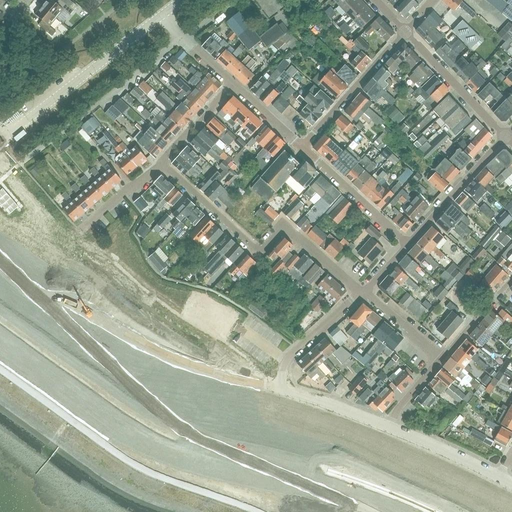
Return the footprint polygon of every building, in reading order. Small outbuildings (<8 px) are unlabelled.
[(51,0),(48,0),(43,7),(57,19),(64,10),(70,16),(74,11),(61,0),(60,0),(57,4),(51,0)] [(71,0),(61,0),(74,11),(78,6),(71,0)] [(343,0),(338,5),(345,13),(358,0),(343,0)] [(367,7),(359,0),(358,0),(345,13),(352,21),(367,7)] [(387,0),(394,7),(394,8),(405,19),(418,6),(422,0),(387,0)] [(475,15),(459,0),(442,0),(442,1),(454,11),(459,5),(473,17),(475,15)] [(497,10),(504,2),(502,0),(497,0),(493,6),(497,10)] [(509,6),(502,14),(511,21),(511,19),(511,0),(509,0),(506,4),(509,6)] [(504,2),(497,10),(502,14),(509,6),(506,4),(504,2)] [(57,19),(43,7),(36,15),(43,21),(39,26),(52,37),(56,32),(50,27),(57,19)] [(325,12),(328,16),(334,10),(331,7),(325,12)] [(367,7),(352,21),(360,29),(374,15),(367,7)] [(337,14),(334,10),(328,16),(331,19),(337,14)] [(233,31),(231,33),(235,38),(237,36),(237,37),(250,27),(239,13),(226,23),(233,31)] [(416,31),(424,40),(435,29),(441,22),(433,14),(416,31)] [(394,34),(378,17),(364,31),(367,35),(374,28),(386,41),(394,34)] [(481,39),(462,20),(453,30),(472,48),(481,39)] [(435,29),(424,40),(432,48),(443,38),(435,30),(442,22),(441,22),(435,29)] [(267,49),(273,44),(288,32),(281,23),(277,26),(276,25),(259,39),(261,41),(267,49)] [(339,28),(343,31),(348,26),(345,23),(339,28)] [(351,29),(348,26),(343,31),(346,35),(351,29)] [(511,35),(511,32),(505,26),(502,31),(509,38),(510,38),(511,35)] [(248,51),(261,41),(259,39),(250,27),(237,37),(248,51)] [(509,38),(502,31),(498,35),(505,42),(501,46),(505,50),(510,45),(511,42),(511,40),(510,38),(509,38)] [(299,43),(288,32),(273,44),(279,49),(285,43),(292,50),(299,43)] [(235,38),(231,33),(227,38),(231,42),(235,38)] [(307,42),(312,47),(317,41),(312,36),(307,42)] [(358,36),(353,41),(356,45),(364,54),(370,48),(358,36)] [(219,46),(211,38),(202,48),(216,60),(229,45),(224,40),(219,46)] [(447,42),(436,52),(444,60),(455,50),(462,43),(459,39),(451,46),(447,42)] [(462,43),(455,50),(444,60),(451,68),(470,50),(469,50),(461,57),(458,54),(466,47),(462,43)] [(406,59),(412,52),(405,44),(394,55),(401,62),(403,63),(406,59)] [(358,56),(350,64),(360,73),(371,61),(363,54),(364,54),(356,45),(351,50),(358,56)] [(277,51),(272,46),(269,50),(274,55),(277,51)] [(226,69),(235,59),(243,51),(239,48),(232,56),(226,51),(217,61),(226,69)] [(477,58),(470,50),(451,68),(459,76),(472,63),(471,63),(477,58)] [(182,51),(175,58),(180,63),(187,56),(182,51)] [(420,60),(412,52),(406,59),(403,63),(404,64),(403,65),(404,67),(405,66),(409,71),(420,60)] [(394,55),(385,66),(392,72),(395,68),(399,65),(401,62),(394,55)] [(235,59),(226,69),(236,78),(252,59),(248,56),(241,65),(235,59)] [(174,57),(170,62),(179,70),(183,65),(180,63),(175,58),(174,57)] [(256,63),(252,59),(236,78),(245,86),(254,76),(249,71),(256,63)] [(476,68),(472,63),(459,76),(466,84),(481,70),(481,69),(486,63),(481,59),(478,62),(480,64),(476,68)] [(161,67),(167,73),(171,68),(165,63),(161,67)] [(418,88),(421,86),(433,74),(422,63),(413,72),(413,73),(409,78),(418,88)] [(292,66),(287,72),(286,73),(292,78),(298,71),(292,66)] [(357,78),(345,66),(337,75),(349,86),(357,78)] [(195,76),(194,76),(215,94),(222,87),(209,75),(205,78),(198,72),(192,67),(189,71),(195,76)] [(383,68),(373,79),(386,91),(393,83),(388,78),(391,75),(383,68)] [(499,72),(496,68),(490,74),(494,77),(499,72)] [(276,79),(279,76),(284,70),(283,69),(277,69),(271,76),(271,77),(267,82),(262,78),(250,91),(259,98),(270,86),(276,79)] [(287,83),(292,78),(286,73),(287,72),(284,70),(279,76),(282,79),(287,83)] [(481,70),(466,84),(475,93),(486,83),(485,82),(489,78),(481,70)] [(318,74),(312,81),(317,86),(319,84),(336,99),(347,88),(330,72),(328,73),(327,73),(325,75),(325,77),(324,79),(318,74)] [(501,73),(497,77),(502,82),(506,77),(501,73)] [(196,89),(195,89),(208,101),(215,94),(194,76),(193,77),(188,82),(196,89)] [(421,94),(426,100),(443,84),(434,76),(422,87),(421,86),(418,88),(415,92),(413,94),(417,98),(421,94)] [(159,84),(151,77),(147,81),(155,88),(159,84)] [(376,102),(380,98),(381,97),(391,105),(395,100),(386,91),(373,79),(363,91),(376,102)] [(176,81),(174,83),(201,108),(208,101),(195,89),(193,92),(181,81),(179,83),(176,81)] [(152,90),(143,82),(139,87),(148,95),(152,90)] [(274,90),(270,86),(259,98),(267,106),(278,94),(279,95),(286,87),(282,82),(274,90)] [(182,103),(195,115),(201,108),(174,83),(171,86),(180,94),(176,98),(182,103)] [(449,91),(443,84),(426,100),(423,103),(430,109),(449,91)] [(490,84),(478,96),(483,101),(490,94),(498,102),(490,110),(501,122),(506,122),(511,115),(511,105),(507,101),(503,97),(495,89),(490,84)] [(316,96),(328,108),(333,103),(314,86),(307,93),(310,95),(314,98),(316,96)] [(394,92),(399,96),(403,90),(399,86),(394,92)] [(145,95),(136,87),(131,92),(140,101),(145,95)] [(289,87),(281,96),(286,101),(295,92),(289,87)] [(410,87),(407,91),(406,91),(411,95),(413,94),(415,92),(410,87)] [(408,98),(411,95),(406,91),(407,91),(405,89),(402,92),(408,98)] [(188,122),(195,115),(182,103),(178,108),(162,93),(159,96),(188,122)] [(360,94),(353,103),(369,118),(371,120),(377,126),(379,128),(384,122),(368,109),(372,104),(360,94)] [(310,95),(304,100),(320,115),(327,109),(328,108),(316,96),(314,98),(310,95)] [(169,118),(182,129),(188,122),(159,96),(156,99),(172,114),(169,118)] [(271,105),(276,109),(284,100),(280,96),(271,105)] [(321,116),(320,115),(304,100),(300,96),(296,100),(303,107),(305,105),(306,107),(299,114),(311,126),(321,116)] [(439,117),(454,102),(447,96),(432,110),(439,117)] [(232,117),(242,106),(233,97),(218,114),(223,118),(228,113),(232,117)] [(128,108),(119,100),(114,106),(123,114),(128,108)] [(284,100),(276,109),(281,114),(289,104),(284,100)] [(439,117),(445,123),(460,109),(454,102),(439,117)] [(368,124),(371,120),(369,118),(353,103),(345,112),(356,122),(360,118),(368,124)] [(415,116),(424,108),(421,104),(411,112),(415,116)] [(105,113),(114,122),(121,114),(112,105),(105,113)] [(393,105),(385,113),(389,118),(397,110),(393,105)] [(252,115),(242,106),(232,117),(228,122),(232,127),(237,122),(242,126),(252,115)] [(460,109),(445,123),(452,130),(451,131),(456,136),(467,125),(463,120),(467,116),(460,109)] [(145,110),(141,115),(147,121),(152,116),(145,110)] [(397,110),(389,118),(397,126),(405,118),(397,110)] [(175,137),(182,129),(169,118),(161,111),(155,118),(157,120),(175,137)] [(252,115),(242,126),(247,130),(242,135),(247,140),(262,124),(252,115)] [(354,126),(342,116),(335,123),(347,133),(354,126)] [(159,129),(155,132),(168,144),(175,137),(157,120),(155,118),(154,118),(151,121),(159,129)] [(92,119),(83,126),(90,135),(99,127),(92,119)] [(212,120),(206,126),(221,140),(225,136),(233,143),(237,139),(226,129),(215,119),(213,121),(212,120)] [(469,136),(481,124),(476,120),(464,131),(469,136)] [(365,127),(360,122),(356,126),(361,131),(365,127)] [(409,129),(404,123),(398,129),(404,134),(409,129)] [(481,124),(469,136),(474,140),(475,140),(485,129),(481,124)] [(148,125),(141,132),(145,136),(146,136),(162,151),(168,144),(155,132),(152,129),(149,126),(148,125)] [(263,148),(275,135),(266,127),(259,135),(257,133),(247,144),(251,148),(256,142),(263,148)] [(224,161),(224,160),(227,157),(223,153),(224,152),(215,144),(218,141),(205,128),(197,136),(224,161)] [(392,134),(386,128),(383,132),(388,137),(392,134)] [(88,142),(91,139),(83,129),(79,132),(88,142)] [(475,140),(483,147),(492,136),(485,129),(475,140)] [(373,143),(378,149),(382,145),(381,144),(388,138),(384,133),(373,143)] [(409,136),(414,141),(418,138),(413,133),(409,136)] [(433,144),(438,149),(449,137),(445,133),(433,144)] [(284,143),(275,135),(263,148),(257,155),(258,156),(253,161),(256,165),(261,159),(261,158),(267,152),(272,156),(284,143)] [(336,145),(325,135),(313,148),(325,158),(336,145)] [(113,140),(114,141),(118,145),(122,142),(117,136),(113,140)] [(138,143),(142,147),(155,159),(162,151),(145,136),(138,143)] [(223,170),(227,165),(228,164),(224,160),(224,161),(197,136),(190,144),(204,156),(207,153),(220,164),(218,166),(223,170)] [(367,150),(372,143),(366,138),(360,145),(367,150)] [(239,139),(235,143),(243,150),(247,145),(239,139)] [(483,147),(475,140),(474,140),(465,151),(473,158),(483,147)] [(114,149),(118,146),(118,145),(114,141),(110,145),(114,150),(114,149)] [(418,150),(422,146),(417,141),(414,144),(418,150)] [(419,149),(423,154),(431,146),(427,142),(419,149)] [(59,146),(63,152),(67,149),(63,143),(59,146)] [(122,143),(118,146),(136,167),(146,158),(136,146),(131,151),(128,147),(126,149),(122,143)] [(433,144),(431,146),(423,154),(422,155),(427,160),(438,149),(433,144)] [(344,152),(336,145),(325,158),(332,165),(344,152)] [(63,152),(59,146),(57,148),(55,150),(50,153),(49,154),(53,160),(63,152)] [(136,167),(118,146),(114,149),(119,155),(116,157),(115,160),(117,163),(116,164),(127,175),(136,167)] [(192,166),(200,173),(202,170),(197,166),(194,164),(200,159),(187,147),(180,156),(192,167),(192,166)] [(332,165),(346,177),(362,160),(348,147),(344,152),(332,165)] [(387,160),(388,159),(392,154),(386,149),(380,154),(387,160)] [(450,160),(461,170),(471,159),(460,149),(450,160)] [(299,164),(294,160),(294,159),(290,155),(290,156),(284,151),(250,188),(266,202),(290,176),(299,164)] [(507,169),(496,179),(502,185),(509,179),(511,181),(511,156),(506,151),(504,151),(487,168),(495,175),(504,166),(507,169)] [(393,154),(392,154),(388,159),(395,165),(399,160),(393,154)] [(172,164),(184,175),(188,171),(195,178),(199,174),(199,173),(200,173),(192,166),(192,167),(180,156),(172,164)] [(365,156),(362,160),(346,177),(353,184),(365,171),(372,164),(371,164),(372,163),(365,156)] [(107,172),(101,177),(111,189),(121,181),(111,169),(111,168),(103,159),(99,162),(107,172)] [(442,176),(441,178),(449,185),(460,172),(445,159),(435,170),(442,176)] [(290,176),(304,189),(318,174),(303,160),(299,164),(290,176)] [(228,166),(234,171),(237,167),(231,162),(228,166)] [(353,184),(360,190),(371,177),(367,174),(369,172),(370,173),(375,167),(372,164),(365,171),(353,184)] [(217,198),(225,190),(218,183),(229,172),(232,176),(226,183),(229,186),(238,176),(234,171),(228,166),(227,165),(223,170),(224,170),(221,173),(220,174),(214,180),(216,181),(205,194),(214,202),(217,198)] [(35,177),(40,172),(35,167),(30,172),(35,177)] [(90,171),(95,176),(99,172),(94,167),(90,171)] [(408,168),(397,179),(403,184),(413,173),(408,168)] [(211,183),(214,180),(220,174),(215,169),(206,179),(211,183)] [(485,169),(475,180),(491,194),(495,190),(489,185),(495,178),(485,169)] [(441,178),(432,170),(427,175),(431,178),(429,180),(442,192),(449,185),(441,178)] [(360,190),(367,196),(387,174),(383,171),(378,176),(375,174),(371,177),(360,190)] [(417,173),(408,183),(413,188),(423,178),(417,173)] [(321,197),(331,186),(319,174),(309,185),(310,186),(302,194),(309,200),(316,192),(321,197)] [(387,174),(367,196),(374,203),(387,188),(385,189),(381,186),(387,180),(384,178),(387,174)] [(80,179),(85,184),(89,181),(84,175),(80,179)] [(158,205),(174,188),(161,176),(154,184),(156,187),(152,191),(159,197),(154,202),(158,205)] [(102,197),(111,189),(101,177),(92,185),(102,197)] [(211,183),(206,179),(206,178),(198,187),(204,192),(211,183)] [(491,195),(491,194),(475,180),(465,191),(474,199),(477,202),(487,191),(491,195)] [(387,188),(374,203),(381,209),(401,186),(398,183),(391,191),(387,188)] [(71,187),(76,192),(80,189),(75,184),(71,187)] [(92,185),(82,194),(93,205),(102,197),(92,185)] [(341,194),(331,186),(321,197),(326,201),(323,204),(323,203),(319,208),(324,213),(341,194)] [(183,196),(174,188),(158,205),(157,206),(159,208),(160,207),(161,208),(167,202),(172,207),(183,196)] [(407,201),(410,204),(422,214),(429,206),(418,196),(414,200),(408,195),(409,195),(403,189),(399,193),(407,201)] [(228,193),(225,190),(217,198),(221,202),(228,193)] [(61,195),(67,201),(71,197),(65,192),(61,195)] [(221,202),(225,205),(232,197),(228,193),(221,202)] [(404,204),(407,201),(399,193),(396,197),(404,204)] [(84,213),(93,205),(82,194),(73,202),(84,213)] [(298,197),(295,194),(290,200),(287,203),(290,206),(298,197)] [(478,207),(463,194),(455,202),(466,212),(467,211),(471,215),(478,207)] [(232,197),(225,205),(228,209),(236,200),(232,197)] [(136,201),(134,203),(142,212),(148,207),(140,198),(136,201)] [(344,198),(334,209),(332,207),(326,213),(338,224),(354,206),(344,198)] [(297,199),(284,213),(290,219),(303,205),(297,199)] [(173,216),(179,220),(172,227),(176,230),(196,208),(187,200),(173,216)] [(407,207),(404,212),(415,222),(422,214),(410,204),(407,201),(404,204),(407,207)] [(74,222),(84,213),(73,202),(64,210),(74,222)] [(492,212),(484,203),(479,208),(487,216),(492,212)] [(445,213),(466,233),(469,236),(472,232),(467,228),(469,225),(469,220),(452,205),(445,213)] [(268,207),(264,212),(273,220),(278,215),(268,207)] [(196,208),(176,230),(173,233),(179,238),(185,232),(183,230),(186,227),(188,229),(190,228),(192,230),(204,216),(196,208)] [(273,220),(264,212),(259,208),(255,213),(269,226),(273,220)] [(392,221),(405,233),(413,225),(396,209),(393,212),(397,216),(392,221)] [(462,238),(466,233),(445,213),(436,223),(448,234),(453,229),(462,238)] [(506,213),(496,222),(502,228),(511,218),(506,213)] [(157,225),(162,230),(172,220),(167,215),(157,225)] [(302,231),(309,223),(310,222),(303,216),(296,225),(302,231)] [(215,225),(206,217),(183,243),(187,247),(193,239),(198,243),(204,237),(215,225)] [(314,227),(309,223),(302,231),(307,235),(314,227)] [(224,233),(215,225),(204,237),(209,241),(197,254),(203,259),(208,253),(206,252),(224,233)] [(488,235),(493,239),(502,230),(496,225),(488,235)] [(315,226),(314,227),(307,235),(311,238),(319,229),(315,226)] [(382,236),(370,226),(366,231),(372,237),(358,254),(370,264),(378,255),(379,255),(384,250),(375,242),(376,240),(377,241),(382,236)] [(143,239),(148,234),(142,228),(137,233),(143,239)] [(432,228),(424,237),(444,255),(444,254),(435,246),(443,238),(432,228)] [(319,229),(311,238),(315,242),(323,233),(319,229)] [(505,247),(511,240),(502,232),(496,239),(505,247)] [(327,237),(323,233),(315,242),(334,259),(344,248),(345,249),(349,245),(343,240),(340,243),(330,234),(327,237)] [(485,249),(493,239),(488,235),(480,244),(485,249)] [(216,248),(219,251),(203,268),(208,273),(212,269),(235,244),(227,236),(216,248)] [(293,246),(283,237),(266,255),(262,260),(266,264),(270,258),(271,259),(276,254),(282,259),(293,246)] [(424,237),(417,244),(428,254),(432,250),(441,258),(444,255),(424,237)] [(212,269),(208,273),(212,277),(226,262),(225,261),(228,258),(233,263),(244,251),(235,244),(212,269)] [(428,254),(417,244),(408,254),(419,264),(424,259),(434,269),(438,265),(427,255),(428,254)] [(511,270),(511,244),(500,258),(501,259),(497,263),(502,267),(503,265),(511,272),(511,270)] [(481,247),(472,257),(477,262),(486,251),(481,247)] [(150,258),(155,253),(156,253),(153,250),(147,255),(150,258)] [(149,259),(158,270),(164,263),(155,253),(150,258),(149,259)] [(235,266),(230,272),(234,276),(239,270),(243,274),(247,277),(258,265),(255,262),(247,254),(235,266)] [(295,254),(285,265),(284,265),(290,270),(289,271),(290,273),(298,280),(299,278),(313,262),(304,254),(300,259),(295,254)] [(418,266),(407,256),(399,265),(419,283),(423,279),(414,271),(418,266)] [(473,262),(468,257),(458,268),(464,272),(473,262)] [(271,280),(284,265),(285,265),(280,260),(266,275),(271,280)] [(168,268),(164,263),(158,270),(161,273),(168,268)] [(324,272),(315,264),(303,278),(312,286),(324,272)] [(483,282),(494,292),(508,276),(496,265),(483,282)] [(397,267),(388,277),(399,287),(399,286),(400,287),(405,281),(415,291),(418,287),(408,278),(408,277),(397,267)] [(471,268),(465,275),(477,284),(482,278),(471,268)] [(450,275),(452,276),(457,281),(463,275),(455,269),(450,275)] [(445,280),(450,275),(444,270),(439,275),(445,280)] [(326,295),(337,283),(328,275),(317,287),(326,295)] [(448,290),(457,281),(452,276),(443,286),(448,290)] [(381,286),(378,288),(386,295),(386,294),(388,292),(391,296),(399,287),(388,277),(381,285),(380,286),(381,286)] [(347,292),(337,283),(326,295),(336,303),(347,292)] [(296,288),(294,286),(288,292),(291,294),(296,288)] [(447,292),(440,286),(433,294),(440,301),(447,292)] [(307,293),(300,297),(303,303),(310,299),(307,293)] [(414,300),(407,294),(399,302),(406,308),(414,300)] [(310,306),(314,310),(324,298),(320,295),(310,306)] [(327,301),(324,298),(314,310),(317,312),(327,301)] [(406,308),(410,312),(418,303),(414,300),(406,308)] [(267,311),(253,301),(249,308),(262,317),(267,311)] [(452,312),(437,330),(448,339),(463,321),(455,314),(459,310),(450,302),(446,307),(452,312)] [(410,312),(415,316),(423,307),(418,303),(410,312)] [(346,333),(351,337),(356,330),(358,327),(372,312),(363,305),(350,320),(354,324),(346,333)] [(419,320),(427,311),(423,307),(415,316),(419,320)] [(491,311),(481,324),(493,334),(496,331),(499,334),(503,329),(500,326),(503,322),(509,327),(511,323),(511,318),(502,310),(497,316),(491,311)] [(356,330),(351,337),(355,341),(365,329),(366,328),(371,331),(381,319),(372,312),(358,327),(356,330)] [(368,353),(367,354),(371,356),(377,349),(382,343),(393,330),(384,322),(373,335),(379,340),(373,346),(368,353)] [(493,334),(481,324),(470,336),(482,347),(493,334)] [(348,339),(337,327),(330,334),(341,346),(348,339)] [(393,330),(377,349),(381,352),(386,346),(392,351),(403,338),(393,330)] [(327,358),(332,353),(343,364),(352,355),(341,346),(337,350),(325,338),(316,347),(327,358)] [(495,344),(509,355),(511,350),(511,349),(510,348),(499,339),(495,344)] [(467,340),(459,349),(471,359),(484,370),(488,366),(478,357),(479,355),(476,352),(478,350),(467,340)] [(490,357),(494,352),(486,345),(482,351),(484,353),(490,357)] [(316,347),(307,355),(317,367),(318,367),(323,362),(331,372),(336,368),(327,358),(316,347)] [(372,357),(371,356),(367,354),(359,347),(352,356),(364,365),(365,366),(372,357)] [(471,359),(459,349),(451,358),(469,373),(472,368),(467,364),(471,359)] [(494,361),(490,357),(484,353),(481,356),(490,365),(494,361)] [(326,375),(318,367),(317,367),(307,355),(297,364),(311,379),(317,374),(322,379),(326,375)] [(502,366),(505,360),(500,357),(497,362),(502,366)] [(456,378),(463,369),(468,373),(469,373),(451,358),(443,367),(456,378)] [(503,375),(511,362),(506,359),(505,360),(502,366),(498,372),(503,375)] [(399,368),(394,373),(398,376),(407,386),(414,380),(410,376),(413,373),(407,367),(403,371),(399,368)] [(449,388),(455,394),(462,400),(463,400),(466,396),(459,389),(458,390),(452,384),(455,380),(442,369),(435,377),(449,388)] [(470,374),(476,379),(480,375),(474,370),(470,374)] [(383,382),(388,377),(381,371),(376,376),(381,380),(383,382)] [(394,373),(388,378),(392,382),(389,385),(394,391),(397,388),(401,392),(407,386),(398,376),(394,373)] [(341,375),(334,382),(337,385),(345,378),(341,375)] [(486,386),(491,380),(486,375),(481,381),(486,386)] [(360,376),(349,388),(355,394),(367,382),(360,376)] [(449,388),(435,377),(429,385),(440,395),(444,390),(446,391),(449,388)] [(495,378),(491,383),(496,386),(499,381),(495,378)] [(389,405),(395,399),(392,397),(395,394),(393,392),(387,387),(386,385),(381,380),(377,385),(378,386),(373,391),(378,396),(389,405)] [(471,385),(476,390),(481,384),(475,380),(471,385)] [(332,390),(336,387),(336,386),(331,381),(330,381),(327,385),(332,390)] [(496,386),(491,383),(485,391),(490,394),(496,386)] [(482,385),(474,394),(479,398),(486,389),(482,385)] [(416,400),(428,410),(438,398),(426,388),(416,400)] [(368,389),(364,393),(369,398),(373,393),(368,389)] [(462,400),(455,394),(452,397),(459,403),(462,400)] [(389,405),(378,396),(369,406),(376,411),(378,408),(383,412),(389,405)] [(511,404),(510,408),(503,405),(501,408),(504,410),(511,414),(511,404)] [(457,411),(450,405),(446,410),(453,416),(457,411)] [(511,414),(504,410),(497,422),(511,430),(511,414)] [(453,417),(447,412),(436,425),(442,430),(453,417)] [(460,415),(452,424),(456,427),(464,418),(460,415)] [(511,437),(511,433),(492,422),(488,420),(486,424),(495,429),(494,431),(499,433),(495,440),(506,447),(511,437)] [(487,436),(472,428),(469,434),(484,442),(487,436)]
